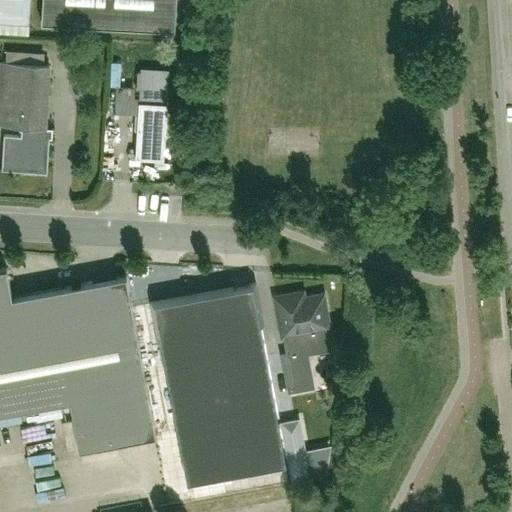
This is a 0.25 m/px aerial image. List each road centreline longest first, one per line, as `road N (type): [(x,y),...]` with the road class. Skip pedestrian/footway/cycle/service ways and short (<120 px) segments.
road 1 (residential): [(511,250),(496,0)]
road 2 (unclassified): [(246,238),(0,229)]
road 3 (residential): [(500,342),(511,496)]
